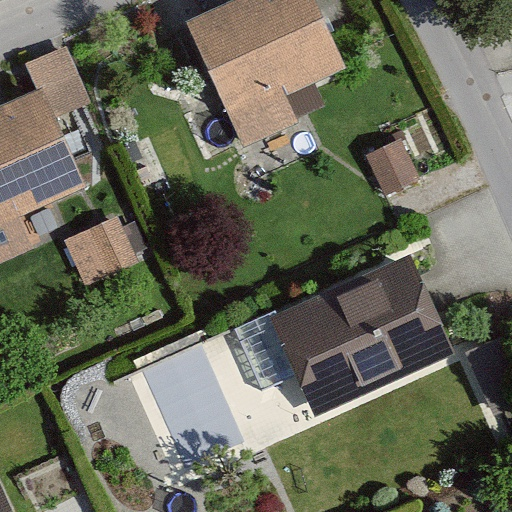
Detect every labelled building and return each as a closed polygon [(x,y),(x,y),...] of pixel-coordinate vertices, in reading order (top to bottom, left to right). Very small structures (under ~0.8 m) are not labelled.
[(348,79),(314,0),(255,0),(189,28),(242,150),(296,127),(287,105),(348,79)] [(63,54),(23,71),(36,101),(0,116),(0,267),(34,253),(22,224),(87,196),(56,123),(87,110),(63,54)] [(415,184),(397,144),(363,159),(381,199),(415,184)] [(135,266),(115,223),(60,249),(80,292),(135,266)] [(460,358),(419,264),(287,320),(284,313),(236,334),(263,397),(300,381),(316,419),(460,358)] [(511,410),(511,366),(504,349),(471,365),(496,418),(511,410)] [(0,511),(15,511),(0,477),(0,511)]
